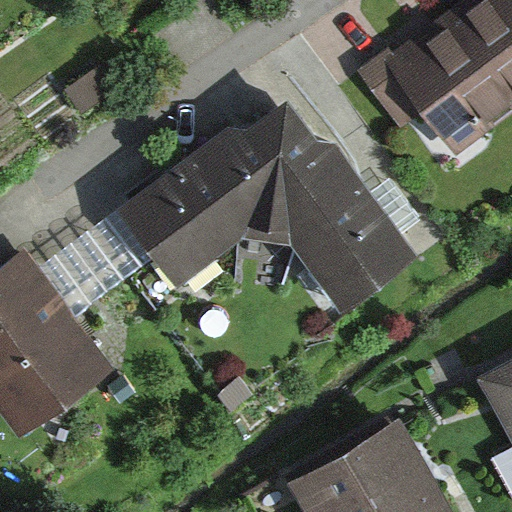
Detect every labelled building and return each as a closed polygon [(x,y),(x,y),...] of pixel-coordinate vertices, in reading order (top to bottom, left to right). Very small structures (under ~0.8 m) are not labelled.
[(511,106),(511,0),(463,0),(427,28),(401,48),(392,36),(357,63),(403,124),(423,109),(454,151),(511,106)] [(100,60),(64,85),(82,110),(118,85),(100,60)] [(290,73),(122,198),(181,275),(246,225),(292,231),(341,297),(416,241),(370,181),(290,73)] [(0,407),(16,430),(109,361),(57,290),(24,246),(0,263),(0,407)] [(511,363),(481,382),(511,436),(511,363)] [(463,511),(402,409),(288,477),(308,511),(463,511)]
